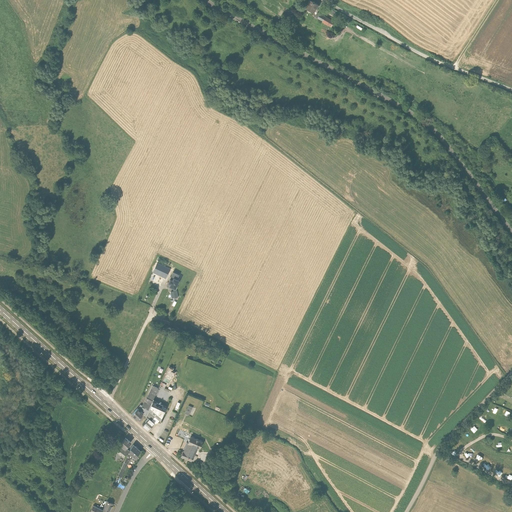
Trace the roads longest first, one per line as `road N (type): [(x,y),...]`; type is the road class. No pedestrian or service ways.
road 1 (unclassified): [(511,230),(420,118),(206,0)]
road 2 (primary): [(154,449),(0,310)]
road 3 (unclassified): [(511,88),(418,50),(330,0)]
